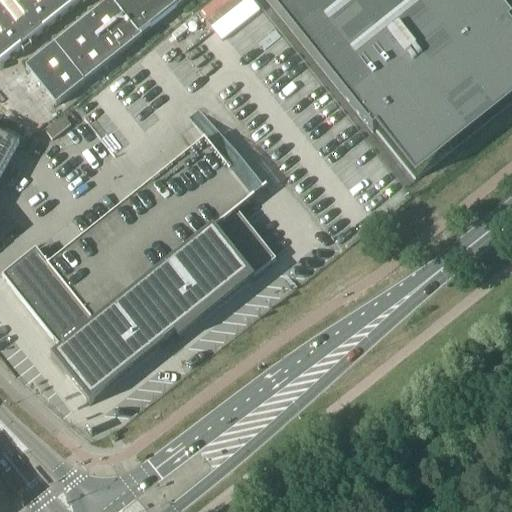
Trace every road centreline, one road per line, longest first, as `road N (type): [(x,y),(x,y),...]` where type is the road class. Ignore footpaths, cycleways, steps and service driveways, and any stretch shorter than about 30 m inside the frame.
road 1 (secondary): [(472,244),(105,511)]
road 2 (secondary): [(170,511),(260,441),(472,244)]
road 3 (unclassified): [(88,511),(69,480),(0,417)]
